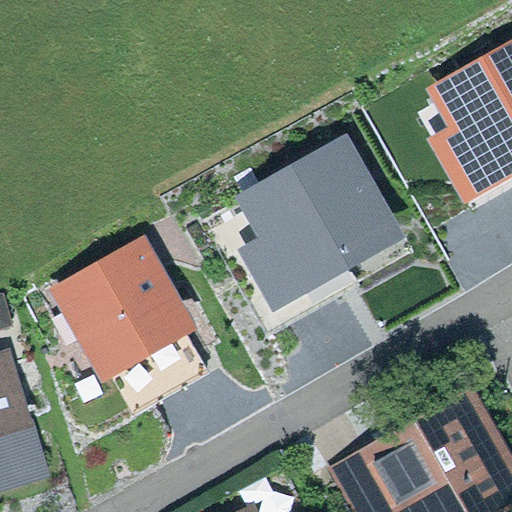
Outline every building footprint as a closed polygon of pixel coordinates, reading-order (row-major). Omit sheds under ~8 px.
[(445,97),(420,111),(473,206),(511,183),(511,57),(444,95),(445,97)] [(254,206),(209,231),(267,334),(341,292),(326,266),(386,233),(342,154),(253,203),(254,206)] [(141,255),(65,296),(103,365),(179,323),(141,255)] [(0,420),(14,416),(0,371),(0,420)] [(341,477),(361,511),(475,511),(511,491),(511,485),(465,405),(341,477)] [(0,442),(0,484),(12,480),(0,442)]
